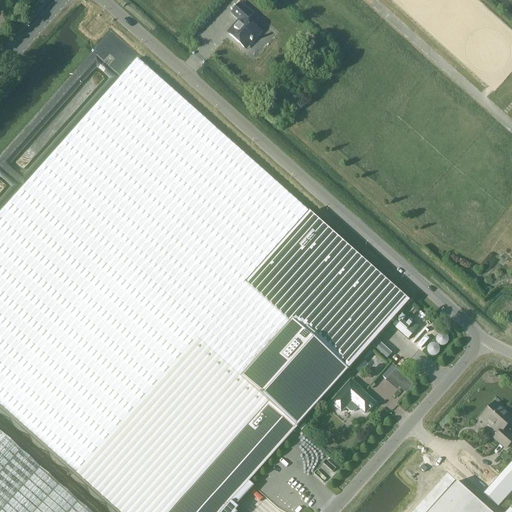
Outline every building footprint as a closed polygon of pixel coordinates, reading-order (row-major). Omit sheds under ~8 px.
[(241,4),(238,7),(235,4),(231,9),(234,12),(232,14),(242,22),(230,35),(245,48),(251,41),(253,43),(262,33),(248,20),(253,15),(241,4)] [(251,160),(223,135),(137,59),(47,160),(26,185),(0,213),(0,404),(119,511),(222,511),(297,428),(349,371),(410,302),(309,213),(251,160)] [(411,306),(407,311),(413,316),(417,311),(411,306)] [(419,327),(403,313),(396,321),(412,335),(419,327)] [(433,356),(442,350),(437,344),(429,350),(433,356)] [(401,387),(406,391),(413,384),(392,365),(383,375),(399,389),(401,387)] [(365,414),(375,403),(361,390),(359,392),(348,382),(330,403),(341,413),(345,408),(349,411),(351,412),(355,412),(358,408),(365,414)] [(506,450),(511,443),(511,437),(505,431),(511,423),(511,417),(496,404),(483,419),(500,434),(495,440),(506,450)] [(90,511),(21,450),(0,431),(0,511),(90,511)] [(330,478),(341,467),(330,457),(319,469),(330,478)] [(511,462),(483,495),(498,508),(511,492),(511,462)]
